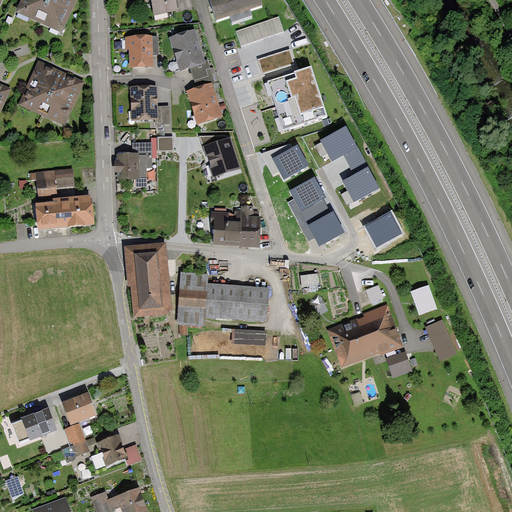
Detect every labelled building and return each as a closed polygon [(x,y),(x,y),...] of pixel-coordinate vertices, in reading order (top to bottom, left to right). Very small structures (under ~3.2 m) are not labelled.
[(73,0),(17,0),(13,11),(59,32),(73,0)] [(176,0),(150,0),(154,15),(178,10),(176,0)] [(261,0),(209,0),(217,20),(230,15),(232,22),(252,15),(250,9),(263,5),(261,0)] [(284,31),(279,17),(236,31),(241,46),(284,31)] [(195,29),(169,37),(180,71),(190,68),(206,63),(205,60),(195,29)] [(152,35),(125,36),(125,50),(129,50),(129,68),(154,67),(153,55),(152,36),(152,35)] [(294,64),(289,49),(258,59),(262,74),(294,64)] [(208,60),(205,60),(206,63),(190,68),(194,81),(208,76),(206,69),(210,68),(208,60)] [(82,83),(37,62),(18,104),(62,125),(82,83)] [(311,65),(294,71),(295,72),(268,81),(283,129),(327,115),(311,65)] [(215,83),(210,68),(206,69),(208,76),(194,81),(197,87),(212,83),(212,84),(215,83)] [(197,87),(186,91),(197,125),(223,116),(221,110),(219,104),(214,90),(212,84),(212,83),(197,87)] [(0,107),(8,89),(0,85),(0,107)] [(157,85),(130,86),(131,121),(155,120),(158,120),(158,106),(157,85)] [(169,106),(158,106),(158,120),(155,120),(155,125),(170,125),(169,106)] [(320,140),(332,162),(343,155),(358,147),(346,126),(320,140)] [(203,146),(227,138),(226,135),(200,136),(203,146)] [(174,136),(158,136),(158,152),(174,151),(174,136)] [(227,138),(203,146),(206,156),(207,155),(210,166),(209,166),(212,178),(241,168),(231,137),(227,138)] [(151,143),(132,143),(132,153),(139,153),(139,155),(152,155),(151,143)] [(272,158),(292,147),(290,144),(261,155),(272,175),(280,171),(272,158)] [(309,166),(297,145),(292,147),(272,158),(280,171),(284,179),(309,166)] [(368,167),(358,147),(343,155),(354,175),(368,167)] [(132,153),(117,154),(117,161),(115,161),(115,172),(117,172),(118,180),(134,179),(135,187),(147,187),(146,168),(152,168),(152,158),(152,155),(139,155),(139,153),(132,153)] [(354,175),(343,181),(354,202),(379,188),(368,167),(354,175)] [(70,170),(35,173),(36,198),(54,197),(53,184),(71,183),(70,170)] [(326,198),(315,177),(290,191),(295,199),(301,212),(324,200),(326,198)] [(48,204),(35,206),(38,230),(93,224),(90,196),(48,201),(48,204)] [(301,212),(295,199),(288,203),(309,242),(315,238),(308,225),(301,212)] [(331,213),(324,200),(301,212),(308,225),(331,213)] [(215,212),(211,212),(211,227),(214,227),(213,245),(239,246),(239,247),(259,248),(260,216),(259,216),(259,211),(253,211),(254,206),(241,206),(241,211),(235,211),(235,214),(229,213),(226,212),(215,212)] [(345,233),(333,211),(331,213),(308,225),(315,238),(320,246),(345,233)] [(402,234),(390,212),(364,226),(376,248),(402,234)] [(166,242),(123,247),(128,287),(130,286),(134,318),(170,314),(170,311),(173,311),(166,242)] [(208,274),(181,272),(177,325),(205,327),(206,317),(267,322),(269,287),(208,283),(208,274)] [(318,273),(300,275),(302,287),(319,285),(318,273)] [(379,285),(366,290),(371,303),(384,298),(379,285)] [(429,285),(411,291),(419,316),(437,309),(429,285)] [(327,330),(342,368),(380,353),(381,356),(404,347),(387,304),(363,314),(363,316),(327,330)] [(443,320),(425,327),(440,361),(457,354),(443,320)] [(266,331),(232,329),(232,344),(266,345),(266,331)] [(413,371),(406,351),(386,358),(393,378),(413,371)] [(88,394),(61,404),(69,424),(95,414),(88,394)] [(47,409),(20,420),(28,440),(55,429),(47,409)] [(79,426),(67,431),(76,456),(88,451),(79,426)] [(65,437),(60,439),(63,448),(68,446),(65,437)] [(112,438),(95,445),(103,466),(123,458),(125,463),(137,458),(132,444),(117,449),(112,438)] [(104,493),(89,498),(94,511),(110,511),(110,509),(119,506),(121,511),(145,511),(137,490),(107,501),(104,493)] [(69,511),(65,500),(33,511),(32,511),(69,511)]
